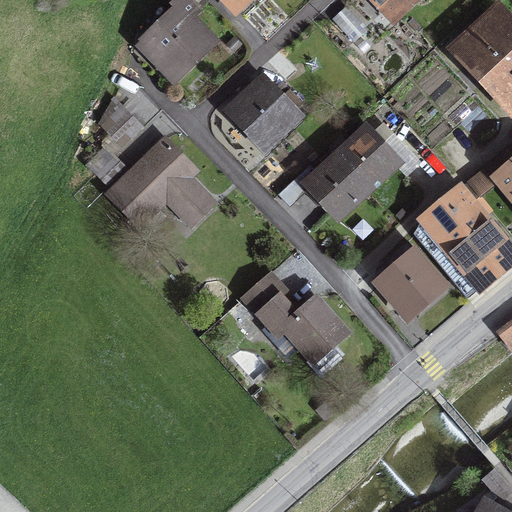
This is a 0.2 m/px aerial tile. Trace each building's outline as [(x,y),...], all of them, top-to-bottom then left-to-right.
[(166,0),(179,14),(146,46),(175,76),(210,43),(189,21),(198,12),(186,0),(166,0)] [(227,0),(237,10),(247,0),(227,0)] [(375,0),(394,19),(414,0),(375,0)] [(334,19),(354,41),(366,31),(346,9),(334,19)] [(476,38),(474,36),(459,51),(511,107),(511,106),(511,29),(496,12),(482,25),(486,28),(476,38)] [(294,114),(292,113),(301,104),(282,85),(273,93),(265,85),(236,113),(264,142),(294,114)] [(111,117),(106,112),(94,136),(107,148),(88,166),(96,175),(115,157),(114,156),(143,127),(122,106),(111,117)] [(339,159),(338,159),(366,189),(394,163),(362,128),(334,153),(339,159)] [(183,173),(190,167),(165,141),(132,174),(126,167),(107,186),(113,192),(109,195),(139,226),(166,200),(191,225),(213,204),(183,173)] [(501,180),(511,192),(511,146),(468,182),(481,196),(501,180)] [(338,215),(366,189),(338,159),(331,151),(322,159),(329,167),(310,185),(312,187),(307,191),(322,207),(327,203),(338,215)] [(107,186),(126,167),(116,158),(115,157),(96,175),(107,186)] [(481,196),(468,182),(422,221),(426,226),(414,236),(467,299),(511,261),(511,250),(472,204),(481,196)] [(409,314),(440,287),(413,257),(418,253),(408,241),(381,265),(391,276),(382,283),(409,314)] [(297,317),(282,299),(287,294),(270,274),(243,298),(272,330),(279,324),(318,368),(336,352),(330,346),(346,333),(317,299),(297,317)] [(511,325),(500,334),(511,350),(511,325)] [(502,501),(511,492),(511,490),(494,470),(483,480),(502,501)]
